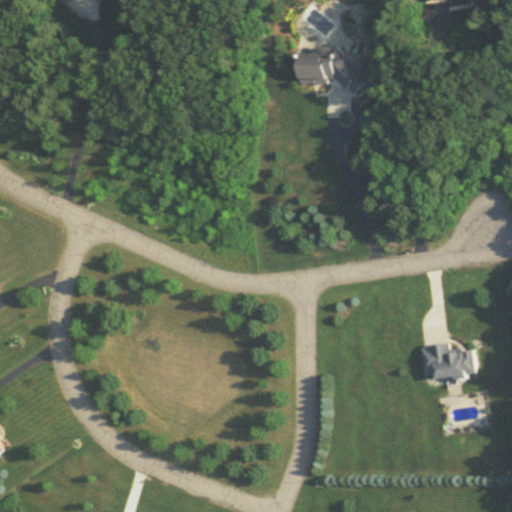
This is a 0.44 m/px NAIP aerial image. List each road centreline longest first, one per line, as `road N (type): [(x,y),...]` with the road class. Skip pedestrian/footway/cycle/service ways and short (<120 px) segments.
road 1 (residential): [(495,227),(476,255),(246,286),(0,176)]
road 2 (residential): [(91,219),(59,307),(65,372),(79,407),(122,455),(257,511)]
road 3 (residential): [(283,511),(308,443),(307,280)]
